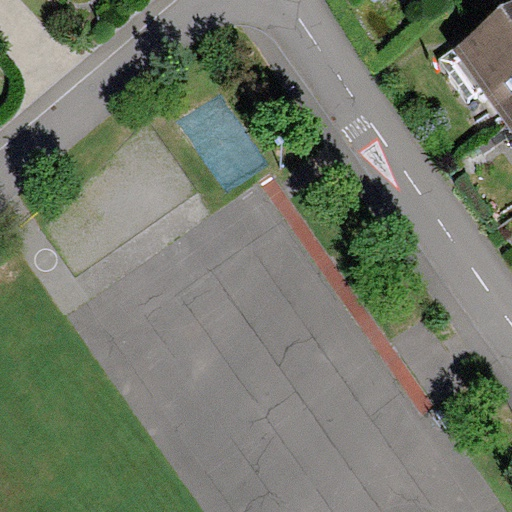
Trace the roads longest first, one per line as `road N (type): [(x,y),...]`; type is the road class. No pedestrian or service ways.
road 1 (residential): [(511,325),(284,0)]
road 2 (residential): [(206,0),(0,178)]
